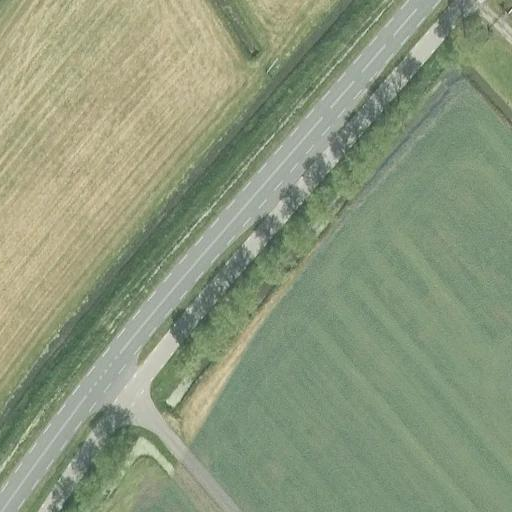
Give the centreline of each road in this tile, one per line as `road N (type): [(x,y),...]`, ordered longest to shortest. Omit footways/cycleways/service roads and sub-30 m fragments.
road 1 (primary): [(2,511),(174,288),(425,0)]
road 2 (unclassified): [(49,511),(196,313),(468,0)]
